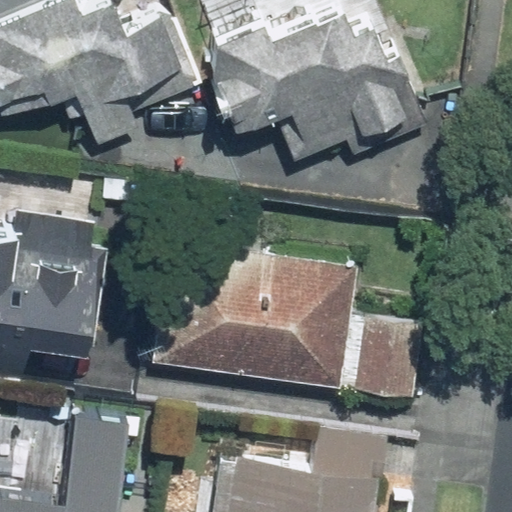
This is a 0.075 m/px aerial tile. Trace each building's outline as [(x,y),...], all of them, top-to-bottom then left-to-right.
[(0,0),(0,32),(15,69),(56,52),(68,78),(82,71),(104,119),(214,68),(182,0),(150,0),(149,0),(0,0)] [(214,0),(231,51),(245,93),(303,73),(321,128),(436,89),(408,6),(385,14),(380,0),(214,0)] [(102,325),(117,169),(0,158),(0,352),(47,357),(51,320),(102,325)] [(355,295),(361,240),(177,221),(163,347),(416,373),(424,302),(355,295)] [(85,486),(0,478),(0,511),(131,511),(141,398),(92,394),(85,486)] [(381,511),(387,456),(231,437),(223,511),(381,511)]
